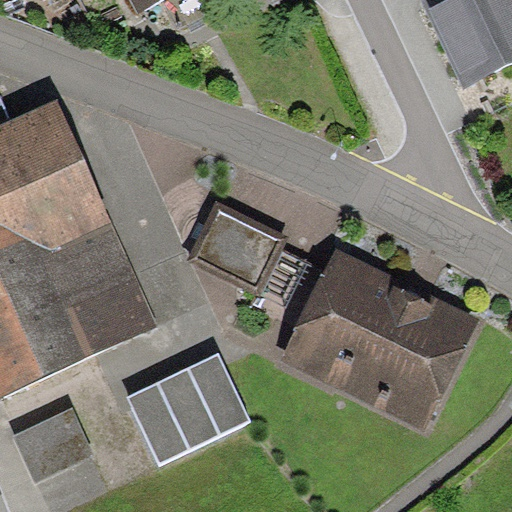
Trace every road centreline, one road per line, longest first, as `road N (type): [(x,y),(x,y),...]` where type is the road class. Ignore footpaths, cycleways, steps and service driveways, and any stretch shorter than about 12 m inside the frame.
road 1 (residential): [(0,40),(419,213),(511,268)]
road 2 (unknown): [(0,415),(199,324),(204,298),(178,216),(173,111)]
